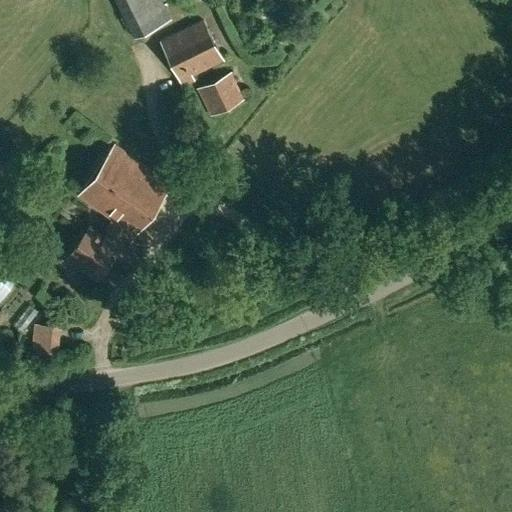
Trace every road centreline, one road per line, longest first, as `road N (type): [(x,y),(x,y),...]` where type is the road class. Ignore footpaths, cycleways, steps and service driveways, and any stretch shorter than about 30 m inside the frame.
road 1 (unclassified): [(0,397),(144,371),(294,324),(380,282),(511,195)]
road 2 (track): [(90,381),(69,511)]
